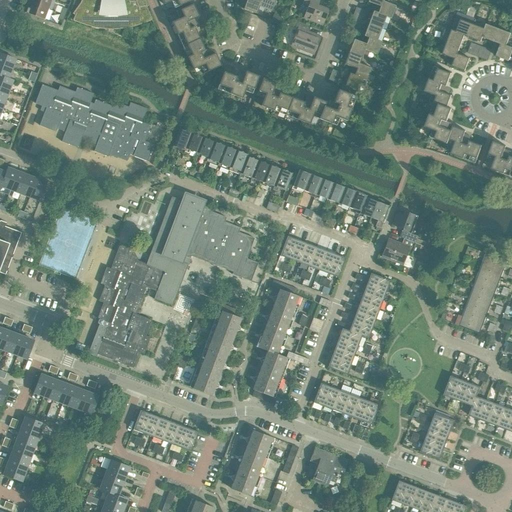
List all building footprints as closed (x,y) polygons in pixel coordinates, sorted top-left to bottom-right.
[(48,9),(52,0),(28,0),(28,2),(48,9)] [(81,0),(80,3),(72,14),(73,14),(74,15),(72,20),(73,20),(73,19),(80,22),(87,24),(94,26),(101,27),(108,28),(110,27),(114,27),(116,28),(123,27),(130,26),(137,24),(144,21),(151,18),(146,7),(148,6),(144,0),(81,0)] [(160,0),(163,5),(170,1),(174,8),(191,1),(190,0),(160,0)] [(258,6),(260,1),(257,0),(246,0),(243,9),(260,16),(263,8),(258,6)] [(271,11),(274,0),(260,0),(260,1),(258,6),(263,8),(271,11)] [(322,25),(327,10),(316,6),(318,0),(303,0),(303,1),(309,3),(303,18),(322,25)] [(44,20),(48,9),(28,2),(24,12),(44,20)] [(390,19),(394,6),(387,3),(387,4),(382,2),(380,7),(379,7),(377,13),(385,17),(390,19)] [(204,51),(193,26),(189,28),(186,22),(198,17),(192,4),(175,12),(179,19),(171,22),(192,70),(200,66),(203,73),(220,66),(214,53),(203,59),(200,53),(204,51)] [(390,19),(385,17),(377,13),(373,11),(368,24),(381,29),(385,30),(390,19)] [(468,37),(472,24),(461,20),(456,32),(464,35),(464,36),(468,37)] [(312,54),(319,37),(311,34),(310,35),(307,34),(310,26),(297,21),(294,28),(298,29),(292,46),(312,54)] [(376,40),(381,29),(368,24),(363,36),(368,38),(368,37),(376,41),(376,40)] [(485,29),(484,29),(472,24),(468,37),(481,42),(482,38),(482,37),(485,29)] [(493,42),(498,29),(486,24),(484,29),(485,29),(482,37),(482,38),(493,42)] [(508,41),(511,34),(498,29),(493,42),(500,44),(505,46),(507,41),(508,41)] [(460,47),(464,36),(464,35),(456,32),(452,30),(447,42),(460,47)] [(376,55),(381,42),(376,40),(376,41),(368,37),(368,38),(365,44),(366,44),(364,49),(369,51),(368,52),(376,55)] [(364,49),(366,44),(365,44),(353,40),(349,52),(366,59),(368,52),(369,51),(364,49)] [(508,61),(511,52),(511,42),(508,41),(507,41),(505,46),(500,44),(496,57),(508,61)] [(457,54),(460,47),(447,42),(442,54),(450,57),(455,59),(457,54)] [(363,65),(366,59),(349,52),(344,64),(356,69),(358,64),(363,66),(363,65)] [(0,65),(11,69),(15,59),(0,53),(0,65)] [(469,58),(457,54),(455,59),(450,57),(447,65),(465,71),(469,58)] [(366,81),(371,68),(363,65),(363,66),(358,64),(356,69),(354,75),(353,76),(362,79),(366,81)] [(0,75),(8,79),(11,69),(0,65),(0,75)] [(447,122),(451,109),(447,107),(451,96),(439,91),(442,85),(446,86),(451,74),(434,67),(424,92),(432,95),(429,102),(434,104),(425,127),(432,130),(430,137),(453,146),(451,154),(475,163),(482,146),(469,141),(467,145),(461,143),(466,131),(453,126),(451,131),(440,126),(442,120),(447,122)] [(34,82),(37,74),(31,72),(28,80),(34,82)] [(251,94),(258,77),(245,72),(240,84),(234,81),(236,77),(223,72),(216,89),(241,99),(244,91),(251,94)] [(357,91),(362,79),(353,76),(354,75),(349,73),(344,86),(357,91)] [(0,87),(8,90),(12,80),(8,79),(0,75),(0,87)] [(308,109),(302,107),(303,103),(278,93),(277,98),(270,95),(275,83),(262,78),(256,96),(263,98),(260,106),(309,124),(312,117),(335,126),(338,118),(346,121),(355,97),(338,90),(333,103),(337,105),(335,111),(324,107),(325,102),(313,97),(308,109)] [(150,126),(141,123),(146,109),(130,103),(128,107),(112,101),(111,106),(95,100),(93,104),(90,103),(93,94),(76,88),(75,92),(59,86),(57,91),(42,85),(35,104),(41,106),(40,111),(44,112),(39,126),(55,132),(58,126),(61,128),(60,130),(65,132),(61,142),(78,148),(81,139),(96,145),(93,152),(108,157),(108,155),(113,156),(114,154),(118,155),(117,158),(126,161),(131,150),(134,151),(133,156),(147,161),(153,145),(144,142),(150,126)] [(0,97),(5,100),(8,90),(0,87),(0,97)] [(184,151),(190,134),(179,129),(173,146),(184,151)] [(196,153),(202,138),(190,134),(184,151),(184,152),(188,154),(189,151),(196,153)] [(207,157),(213,142),(202,138),(196,153),(195,156),(199,158),(201,155),(207,157)] [(511,157),(509,156),(508,161),(501,158),(506,146),(493,141),(487,159),(494,161),(491,169),(511,177),(511,157)] [(218,163),(224,146),(213,142),(207,157),(206,159),(218,163)] [(229,168),(235,151),(224,146),(218,163),(217,166),(221,168),(222,165),(229,168)] [(246,157),(247,155),(235,151),(229,168),(228,170),(232,172),(233,169),(240,172),(246,157)] [(251,178),(257,161),(246,157),(240,172),(238,177),(243,178),(244,175),(251,178)] [(262,182),(268,165),(257,161),(251,178),(250,181),(254,183),(255,180),(262,182)] [(273,187),(280,169),(268,165),(262,182),(261,185),(265,187),(266,184),(273,187)] [(10,190),(17,171),(14,170),(14,171),(7,168),(5,173),(0,186),(1,186),(10,190)] [(285,191),(291,175),(291,174),(280,169),(273,187),(272,189),(276,191),(278,188),(285,191)] [(303,191),(309,175),(298,170),(291,189),(296,190),(296,188),(303,191)] [(20,193),(26,176),(20,173),(20,172),(17,171),(10,190),(20,193)] [(314,197),(321,179),(309,175),(303,191),(310,193),(310,196),(314,197)] [(29,197),(36,178),(33,177),(33,178),(26,176),(20,193),(29,197)] [(39,201),(46,183),(39,180),(39,179),(36,178),(29,197),(39,201)] [(326,199),(332,183),(321,179),(314,197),(318,199),(319,197),(326,199)] [(336,206),(343,187),(332,183),(326,199),(333,202),(332,204),(336,206)] [(348,208),(354,192),(343,187),(336,206),(340,207),(341,205),(348,208)] [(365,198),(366,196),(354,192),(348,208),(355,210),(354,213),(358,214),(365,198)] [(172,306),(187,265),(189,259),(190,259),(191,256),(212,264),(212,265),(215,266),(232,272),(231,275),(250,282),(257,263),(246,259),(254,238),(238,232),(240,228),(224,222),(226,218),(210,212),(212,207),(183,197),(182,201),(171,197),(146,265),(137,261),(134,263),(130,261),(133,252),(132,249),(122,245),(119,247),(111,269),(106,267),(100,284),(104,285),(98,301),(103,303),(97,319),(99,319),(97,323),(99,324),(88,354),(96,357),(97,355),(133,368),(139,352),(143,354),(150,338),(145,336),(151,320),(135,314),(146,286),(157,290),(153,299),(172,306)] [(370,218),(376,202),(365,198),(358,214),(358,216),(362,218),(363,215),(370,218)] [(381,223),(388,206),(376,202),(370,218),(377,221),(375,227),(381,229),(383,224),(381,223)] [(277,213),(279,208),(268,204),(266,209),(277,213)] [(410,234),(417,216),(404,212),(402,216),(396,213),(392,225),(402,229),(399,237),(403,239),(415,243),(417,237),(410,234)] [(0,273),(5,275),(21,233),(4,227),(6,223),(0,220),(0,273)] [(290,260),(297,240),(287,236),(279,256),(290,260)] [(400,264),(405,251),(411,253),(415,243),(403,239),(401,244),(389,240),(383,258),(400,264)] [(299,263),(306,244),(297,240),(290,260),(299,263)] [(309,267),(316,247),(306,244),(299,263),(309,267)] [(318,270),(325,251),(316,247),(309,267),(318,270)] [(328,274),(335,255),(325,251),(318,270),(328,274)] [(503,271),(507,261),(485,253),(482,263),(503,271)] [(338,278),(345,258),(335,255),(328,274),(338,278)] [(500,280),(503,271),(482,263),(479,272),(500,280)] [(497,289),(500,280),(479,272),(475,281),(497,289)] [(386,291),(390,281),(370,273),(366,284),(386,291)] [(276,354),(298,297),(294,295),(297,289),(273,280),(271,286),(279,289),(257,348),(267,351),(252,390),(254,391),(252,397),(273,405),(275,399),(271,397),(286,358),(276,354)] [(493,298),(497,289),(475,281),(472,290),(493,298)] [(382,300),(386,291),(366,284),(363,293),(382,300)] [(490,307),(493,298),(472,290),(468,299),(490,307)] [(379,310),(382,300),(363,293),(359,303),(379,310)] [(233,315),(235,309),(203,297),(201,303),(221,311),(192,388),(211,396),(240,318),(233,315)] [(329,308),(331,302),(320,298),(318,304),(329,308)] [(486,316),(490,307),(468,299),(465,308),(486,316)] [(375,320),(379,310),(359,303),(356,312),(375,320)] [(483,324),(486,316),(465,308),(462,316),(483,324)] [(371,329),(375,320),(356,312),(352,322),(371,329)] [(304,327),(308,316),(302,314),(298,325),(304,327)] [(479,334),(483,324),(462,316),(458,326),(479,334)] [(192,328),(198,331),(202,320),(196,318),(192,328)] [(311,324),(321,328),(323,322),(313,318),(311,324)] [(357,346),(361,337),(348,332),(348,331),(343,329),(345,324),(338,322),(336,327),(342,329),(338,339),(357,346)] [(368,339),(371,329),(352,322),(348,331),(348,332),(361,337),(368,339)] [(309,329),(311,330),(319,333),(321,328),(311,324),(309,329)] [(0,348),(7,352),(14,334),(7,331),(8,330),(5,329),(0,341),(0,348)] [(17,355),(24,336),(21,335),(20,336),(14,334),(7,352),(17,355)] [(27,359),(33,342),(33,341),(26,339),(27,338),(24,336),(17,355),(27,359)] [(354,356),(357,346),(338,339),(334,348),(354,356)] [(350,365),(354,356),(334,348),(331,358),(350,365)] [(309,360),(294,354),(288,352),(286,358),(307,366),(309,360)] [(177,367),(183,369),(187,358),(181,356),(177,367)] [(346,375),(350,365),(331,358),(327,368),(346,375)] [(43,396),(50,377),(47,376),(47,377),(40,375),(33,393),(43,396)] [(453,399),(460,379),(451,376),(443,395),(453,399)] [(53,400),(59,382),(53,380),(53,379),(50,377),(43,396),(53,400)] [(462,403),(470,383),(460,379),(453,399),(462,403)] [(62,404),(69,385),(66,383),(66,384),(59,382),(53,400),(62,404)] [(323,407),(330,387),(320,383),(313,403),(323,407)] [(473,407),(477,396),(480,387),(470,383),(462,403),(472,406),(473,407)] [(72,407),(78,389),(72,387),(72,386),(69,385),(62,404),(72,407)] [(332,410),(340,391),(330,387),(323,407),(332,410)] [(81,411),(88,392),(85,391),(85,392),(78,389),(72,407),(81,411)] [(342,414),(349,394),(340,391),(332,410),(342,414)] [(91,414),(98,397),(91,394),(91,393),(88,392),(81,411),(91,414)] [(351,417),(359,398),(349,394),(342,414),(351,417)] [(478,419),(486,400),(477,396),(473,407),(472,406),(468,416),(478,419)] [(361,421),(368,402),(359,398),(351,417),(361,421)] [(488,423),(495,403),(486,400),(478,419),(488,423)] [(371,425),(378,405),(368,402),(361,421),(371,425)] [(497,427),(505,407),(495,403),(488,423),(497,427)] [(507,430),(511,417),(511,409),(505,407),(497,427),(507,430)] [(143,434),(150,414),(140,410),(132,430),(143,434)] [(451,430),(454,420),(435,413),(431,423),(451,430)] [(152,437),(159,418),(150,414),(143,434),(152,437)] [(39,434),(43,424),(25,417),(22,424),(21,424),(20,426),(39,434)] [(162,441),(169,421),(159,418),(152,437),(162,441)] [(171,444),(178,425),(169,421),(162,441),(171,444)] [(447,440),(451,430),(431,423),(428,433),(447,440)] [(180,448),(188,428),(178,425),(171,444),(180,448)] [(35,443),(39,434),(20,426),(19,430),(20,430),(18,436),(35,443)] [(190,452),(198,432),(188,428),(180,448),(190,452)] [(249,496),(271,438),(252,430),(230,489),(249,496)] [(444,450),(447,440),(428,433),(424,442),(444,450)] [(32,453),(35,443),(18,436),(15,443),(14,443),(13,446),(32,453)] [(440,460),(444,450),(424,442),(420,452),(440,460)] [(288,474),(298,448),(292,445),(282,472),(288,474)] [(28,462),(32,453),(13,446),(12,449),(13,449),(10,456),(28,462)] [(341,476),(347,461),(314,448),(309,461),(320,465),(318,469),(316,469),(311,480),(327,486),(329,480),(334,482),(337,476),(338,477),(339,475),(341,476)] [(25,472),(28,462),(10,456),(8,462),(7,462),(6,465),(25,472)] [(128,471),(129,467),(110,460),(107,470),(125,477),(127,470),(128,471)] [(21,482),(25,472),(6,465),(5,468),(6,468),(3,475),(21,482)] [(122,483),(125,477),(107,470),(103,480),(122,487),(123,484),(122,483)] [(121,490),(122,487),(103,480),(99,490),(108,493),(117,496),(120,489),(121,490)] [(402,504),(409,484),(399,481),(392,500),(402,504)] [(411,507),(418,488),(409,484),(402,504),(411,507)] [(421,511),(428,492),(418,488),(411,507),(421,511)] [(276,506),(281,493),(275,490),(270,504),(276,506)] [(167,511),(175,493),(169,491),(160,511),(167,511)] [(423,511),(431,511),(438,495),(428,492),(421,511),(423,511)] [(124,506),(126,499),(117,496),(108,493),(105,503),(123,510),(125,507),(124,506)] [(442,511),(448,499),(438,495),(431,511),(442,511)] [(453,511),(457,502),(448,499),(442,511),(453,511)] [(211,511),(213,508),(194,500),(189,511),(211,511)] [(464,511),(467,506),(457,502),(453,511),(464,511)] [(122,511),(123,510),(105,503),(101,511),(122,511)]
